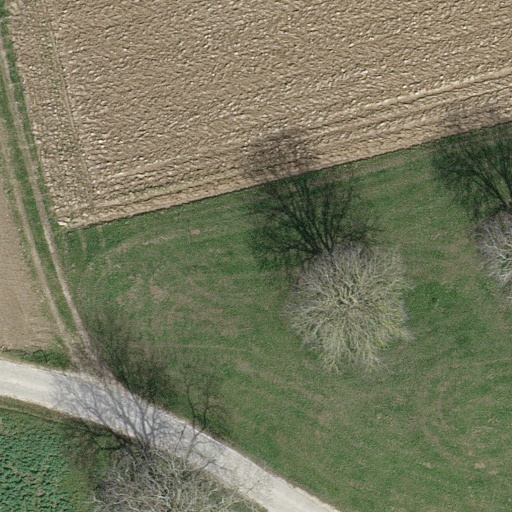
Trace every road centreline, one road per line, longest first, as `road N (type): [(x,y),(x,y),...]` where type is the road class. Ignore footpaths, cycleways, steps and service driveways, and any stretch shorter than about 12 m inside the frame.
road 1 (track): [(296,511),(136,420),(0,376)]
road 2 (track): [(136,420),(44,283),(0,142)]
